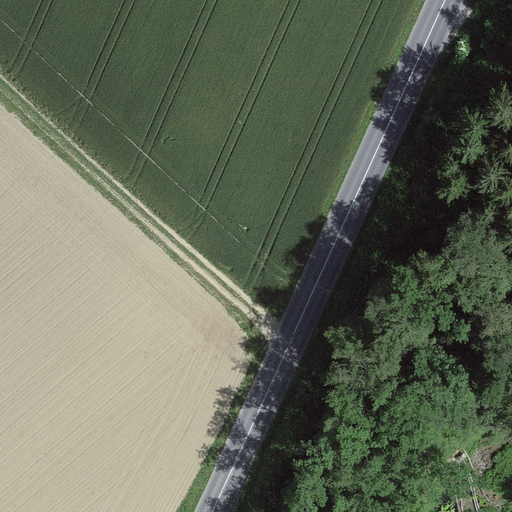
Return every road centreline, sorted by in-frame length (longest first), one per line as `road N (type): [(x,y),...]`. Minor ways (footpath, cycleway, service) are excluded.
road 1 (secondary): [(445,0),(216,511)]
road 2 (track): [(290,346),(0,73)]
